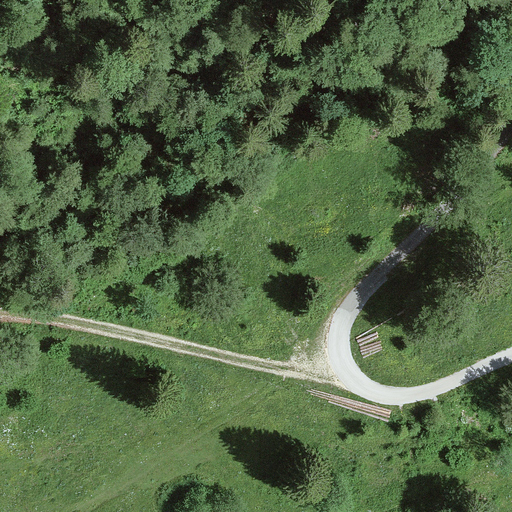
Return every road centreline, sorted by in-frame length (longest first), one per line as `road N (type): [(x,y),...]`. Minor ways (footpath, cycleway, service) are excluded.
road 1 (track): [(511,363),(412,398),(375,395),(341,364),(346,314),(511,117)]
road 2 (track): [(284,365),(268,225),(192,149),(80,100),(0,79)]
road 3 (track): [(341,364),(284,365),(0,318)]
